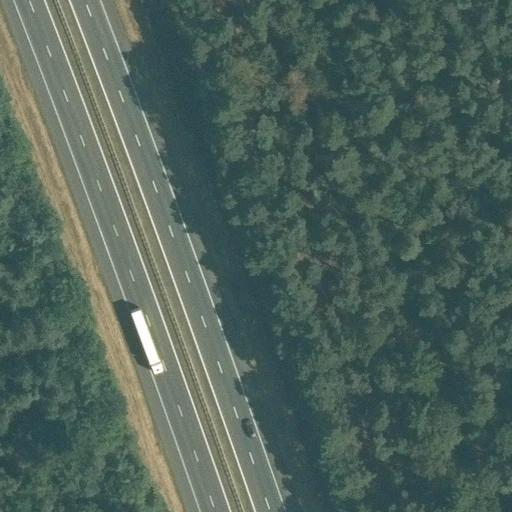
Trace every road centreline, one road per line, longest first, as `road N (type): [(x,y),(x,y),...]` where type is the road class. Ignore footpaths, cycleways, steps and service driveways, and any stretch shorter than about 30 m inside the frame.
road 1 (track): [(498,511),(312,0)]
road 2 (motorway): [(28,0),(212,511)]
road 3 (motorway): [(267,511),(84,0)]
